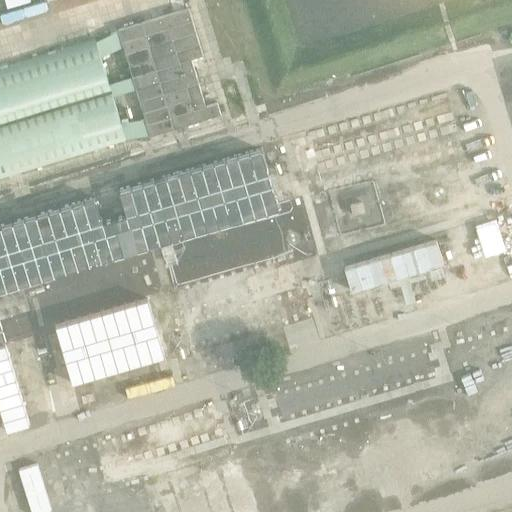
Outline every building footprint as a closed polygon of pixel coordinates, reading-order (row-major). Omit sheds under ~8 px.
[(190,8),(118,30),(150,135),(222,114),(218,101),(206,105),(192,58),(204,55),(190,8)] [(95,38),(0,67),(0,122),(110,89),(95,38)] [(110,89),(0,122),(0,180),(126,141),(110,89)] [(95,198),(0,226),(0,290),(280,207),(262,147),(121,189),(128,214),(102,222),(95,198)] [(318,406),(434,376),(428,353),(312,382),(318,406)]
